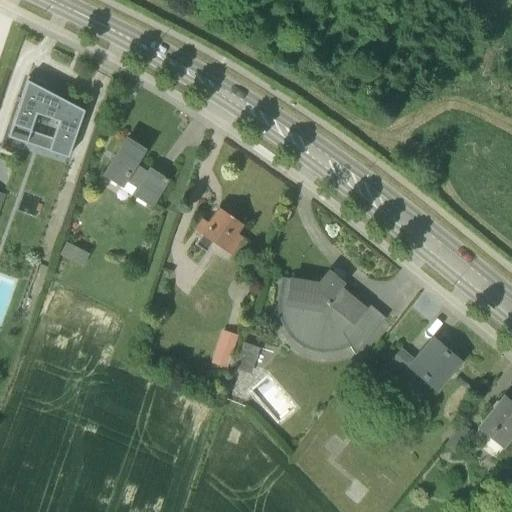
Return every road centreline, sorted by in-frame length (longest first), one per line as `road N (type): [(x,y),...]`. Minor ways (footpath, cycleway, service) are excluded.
road 1 (secondary): [(214,86),(511,326)]
road 2 (secondary): [(511,296),(373,184),(214,86)]
road 3 (secondary): [(214,86),(43,0)]
